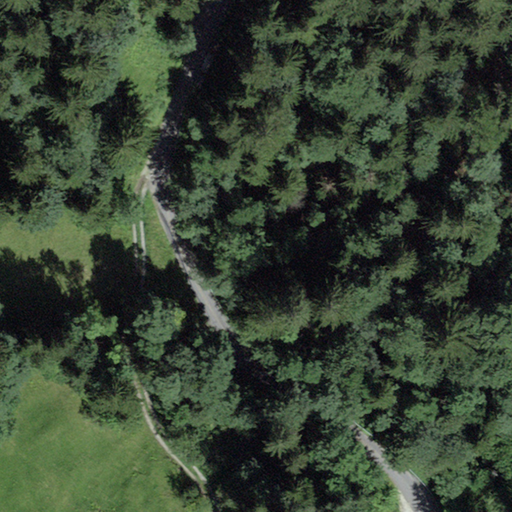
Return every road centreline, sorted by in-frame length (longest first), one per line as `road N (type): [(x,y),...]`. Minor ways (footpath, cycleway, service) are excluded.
road 1 (unclassified): [(426,511),(399,469),(228,338),(166,217),(159,174),(165,135),(221,0)]
road 2 (track): [(511,161),(468,177),(425,215),(417,264),(407,331),(412,382),(446,431),(455,511)]
road 3 (track): [(215,511),(153,422),(130,346),(142,273),(137,205),(159,174)]
